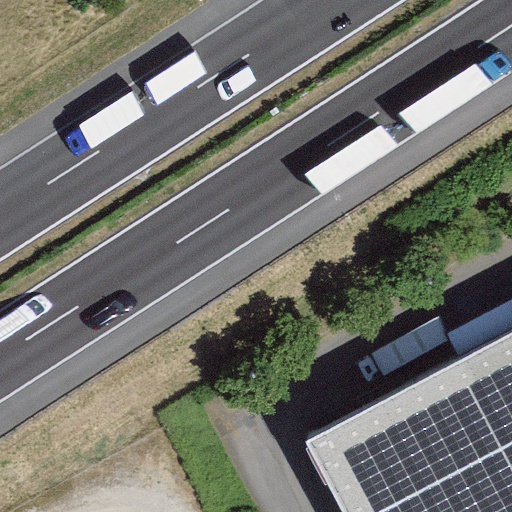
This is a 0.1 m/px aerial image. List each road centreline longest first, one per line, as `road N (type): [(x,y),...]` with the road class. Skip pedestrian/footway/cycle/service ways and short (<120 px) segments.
road 1 (motorway): [(0,358),(511,27)]
road 2 (motorway): [(331,0),(0,213)]
